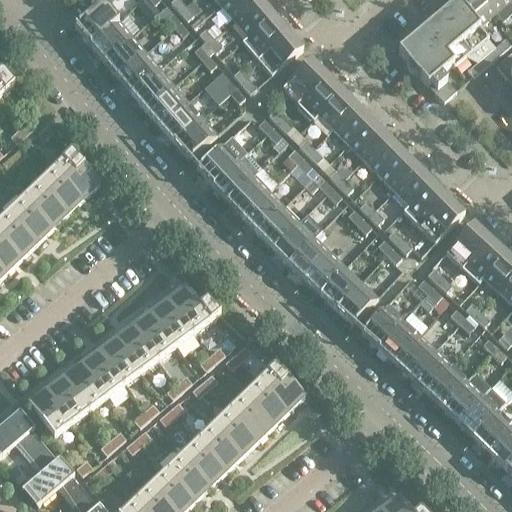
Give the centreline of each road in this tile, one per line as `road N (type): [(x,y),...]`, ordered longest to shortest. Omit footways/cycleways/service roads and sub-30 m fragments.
road 1 (residential): [(390,418),(174,209)]
road 2 (residential): [(174,209),(21,32)]
road 3 (residential): [(0,363),(174,209)]
road 4 (residential): [(488,211),(331,54)]
road 5 (residential): [(281,511),(390,418)]
road 6 (residential): [(483,511),(390,418)]
